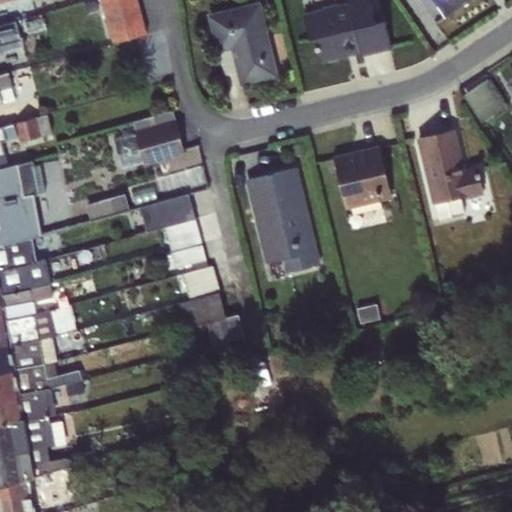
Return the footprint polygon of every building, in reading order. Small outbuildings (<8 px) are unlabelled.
[(136,0),(100,0),(113,42),(146,35),(136,0)] [(359,54),(391,47),(384,20),(376,23),(369,0),(346,0),(347,2),(337,5),(337,3),(321,7),(321,9),(302,13),(309,39),(314,38),(320,61),(325,59),(328,61),(337,59),(339,56),(344,55),(343,51),(355,47),(356,52),(359,51),(359,54)] [(433,0),(444,17),(470,0),(433,0)] [(258,4),(209,16),(217,50),(232,46),(241,83),(275,74),(258,4)] [(0,25),(0,51),(22,46),(15,22),(0,25)] [(0,102),(1,102),(0,96),(0,89),(12,87),(8,73),(0,75),(0,102)] [(487,79),(463,94),(481,121),(505,105),(487,79)] [(136,133),(176,122),(173,111),(133,122),(136,133),(112,139),(120,169),(144,162),(136,133)] [(0,126),(0,168),(8,167),(1,142),(18,137),(19,142),(52,134),(47,114),(0,126)] [(184,151),(176,122),(136,133),(144,162),(184,151)] [(452,129),(418,137),(438,220),(464,213),(461,199),(484,194),(478,166),(462,170),(452,129)] [(379,147),(333,158),(345,209),(391,198),(379,147)] [(8,167),(0,168),(0,243),(31,237),(39,236),(34,197),(38,194),(34,166),(32,160),(8,167)] [(40,165),(34,166),(38,194),(45,193),(40,165)] [(294,167),(248,179),(268,263),(282,259),(286,273),(318,264),(294,167)] [(124,194),(86,205),(89,219),(127,208),(124,194)] [(147,232),(164,227),(195,218),(188,194),(140,208),(147,232)] [(195,219),(164,227),(170,251),(201,242),(195,219)] [(31,237),(0,243),(0,269),(37,262),(31,237)] [(202,244),(170,252),(174,267),(205,260),(202,244)] [(37,262),(0,269),(0,294),(48,284),(45,260),(37,262)] [(212,265),(181,274),(189,299),(220,291),(212,265)] [(48,284),(0,294),(0,320),(34,314),(33,302),(52,297),(48,284)] [(219,292),(179,303),(184,327),(225,317),(219,292)] [(377,303),(356,308),(359,323),(380,319),(377,303)] [(34,314),(0,320),(0,346),(37,340),(52,336),(76,329),(70,306),(34,314)] [(237,314),(207,322),(211,344),(243,336),(237,314)] [(52,336),(37,340),(43,364),(53,362),(57,361),(52,336)] [(37,340),(0,346),(0,372),(43,364),(37,340)] [(397,361),(360,372),(366,397),(402,386),(397,361)] [(43,364),(0,372),(0,397),(51,388),(81,380),(78,370),(57,376),(53,362),(43,364)] [(302,377),(287,380),(293,405),(308,401),(302,377)] [(51,388),(0,397),(0,422),(49,414),(55,413),(51,388)] [(49,414),(0,422),(0,485),(72,465),(96,459),(93,449),(70,454),(70,456),(50,461),(47,446),(54,445),(49,414)] [(72,465),(0,485),(0,511),(61,511),(65,511),(64,503),(77,500),(72,465)] [(215,481),(185,489),(188,504),(219,496),(215,481)] [(345,488),(329,493),(334,510),(351,505),(345,488)]
